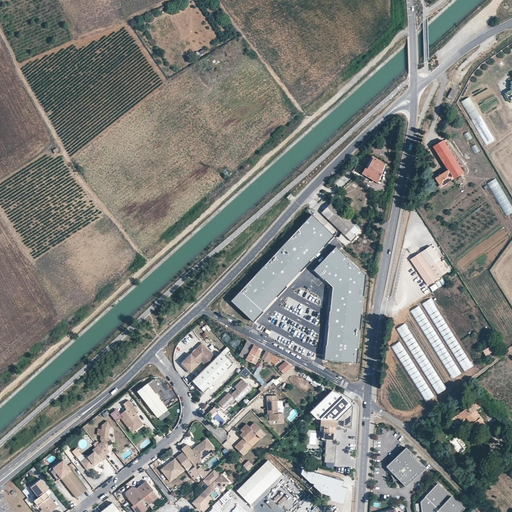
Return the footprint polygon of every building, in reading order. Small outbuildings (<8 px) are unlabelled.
[(507,100),(511,99),(511,101),(511,100),(511,87),(503,90),(507,100)] [(452,88),(447,97),(452,100),(457,91),(452,88)] [(494,140),(470,97),(461,101),(485,144),(494,140)] [(474,154),(479,152),(470,131),(464,134),(474,154)] [(432,146),(446,170),(434,177),(440,187),(462,173),(443,140),(438,143),(432,146)] [(373,180),(377,183),(385,163),(372,156),(366,168),(364,167),(361,174),(373,180)] [(321,213),(344,235),(355,224),(332,202),(326,208),(321,213)] [(311,214),(231,300),(253,322),(333,237),(311,214)] [(335,246),(312,270),(330,287),(323,359),(357,363),(365,275),(335,246)] [(430,246),(421,253),(438,278),(447,272),(430,246)] [(438,278),(421,253),(410,260),(419,273),(427,285),(438,278)] [(433,292),(438,288),(435,284),(430,287),(433,292)] [(225,334),(222,339),(236,349),(239,344),(225,334)] [(284,348),(286,346),(272,339),(271,342),(284,348)] [(240,356),(245,358),(252,343),(247,341),(243,350),(240,348),(238,352),(241,354),(240,356)] [(216,357),(201,343),(181,363),(190,372),(202,360),(207,366),(216,357)] [(245,358),(257,365),(260,359),(255,357),(260,347),(252,343),(245,358)] [(482,351),(485,356),(495,351),(491,345),(482,351)] [(232,364),(221,352),(216,357),(207,366),(192,380),(204,392),(232,364)] [(271,359),(276,362),(278,358),(268,352),(265,358),(270,360),(271,359)] [(278,367),(284,374),(292,368),(286,361),(278,367)] [(190,372),(181,363),(180,364),(189,373),(190,372)] [(153,379),(148,382),(156,392),(161,389),(153,379)] [(248,385),(242,379),(234,387),(236,389),(233,392),(235,393),(231,396),(230,395),(228,392),(218,402),(223,408),(229,403),(230,404),(234,400),(237,402),(251,389),(247,385),(248,385)] [(156,392),(148,382),(138,390),(158,416),(168,409),(156,392)] [(342,427),(346,427),(349,425),(350,405),(343,397),(329,391),(308,412),(316,420),(320,419),(337,421),(343,421),(342,427)] [(277,413),(277,395),(266,395),(267,410),(268,410),(269,413),(269,420),(283,419),(283,412),(277,413)] [(138,410),(129,399),(124,403),(128,408),(121,412),(123,415),(122,417),(130,427),(131,426),(138,427),(144,423),(138,416),(137,417),(135,414),(134,415),(133,414),(138,410)] [(237,402),(234,400),(230,404),(229,403),(223,408),(218,402),(216,404),(225,414),(237,402)] [(465,418),(475,431),(485,424),(474,410),(479,407),(474,401),(451,419),(449,421),(452,425),(455,423),(458,420),(460,422),(465,418)] [(211,414),(218,408),(215,405),(208,411),(211,414)] [(117,408),(111,412),(117,420),(122,417),(123,415),(121,412),(117,408)] [(324,439),(333,440),(334,426),(337,427),(337,421),(320,419),(320,425),(323,426),(323,439),(324,439)] [(98,444),(106,455),(109,452),(106,449),(112,444),(108,438),(109,429),(112,427),(107,421),(102,425),(101,429),(97,429),(96,435),(100,436),(100,440),(101,442),(98,444)] [(266,433),(254,422),(250,426),(247,423),(242,428),(244,431),(243,432),(240,435),(248,442),(256,434),(261,438),(266,433)] [(229,451),(234,446),(232,444),(239,437),(235,433),(223,445),(229,451)] [(215,449),(207,438),(200,443),(201,444),(200,445),(199,444),(192,450),(187,444),(181,448),(184,451),(195,466),(201,462),(200,460),(215,449)] [(248,442),(243,438),(240,442),(248,450),(252,447),(248,442)] [(335,440),(333,440),(324,439),(323,462),(334,462),(335,449),(335,440)] [(248,450),(240,442),(235,446),(244,455),(248,450)] [(98,444),(97,444),(92,448),(94,450),(81,460),(86,467),(100,457),(102,459),(106,456),(106,455),(98,444)] [(406,448),(386,467),(406,487),(425,467),(406,448)] [(195,466),(184,451),(177,456),(193,478),(200,473),(195,466)] [(71,468),(63,458),(53,465),(52,464),(49,467),(57,478),(61,476),(71,468)] [(184,470),(175,458),(168,463),(169,464),(162,470),(170,481),(184,470)] [(244,465),(248,470),(254,465),(249,459),(244,465)] [(282,475),(268,461),(238,491),(251,505),(282,475)] [(86,488),(71,468),(61,476),(76,496),(86,488)] [(219,475),(213,469),(204,478),(206,481),(205,481),(209,485),(214,481),(218,485),(221,488),(228,481),(221,474),(219,475)] [(303,470),(302,475),(311,484),(315,485),(314,487),(323,494),(331,497),(329,501),(344,505),(349,489),(343,487),(344,484),(344,482),(303,470)] [(30,485),(38,496),(46,490),(49,488),(41,477),(30,485)] [(153,489),(146,480),(136,487),(135,486),(131,485),(125,490),(125,493),(132,503),(131,505),(136,511),(140,511),(146,507),(142,502),(146,500),(148,503),(157,497),(152,489),(153,489)] [(209,485),(203,491),(207,495),(218,485),(214,481),(209,485)] [(459,511),(464,508),(438,482),(420,500),(421,511),(432,511),(437,507),(441,511),(459,511)] [(15,489),(10,493),(14,497),(18,493),(15,489)] [(45,511),(48,511),(57,505),(46,490),(38,496),(34,499),(38,504),(39,503),(42,508),(45,511)] [(207,495),(203,491),(192,501),(199,509),(210,498),(207,495)] [(120,511),(113,502),(100,511),(120,511)]
